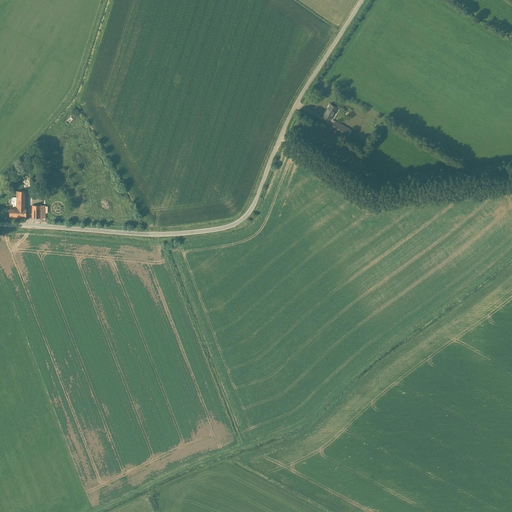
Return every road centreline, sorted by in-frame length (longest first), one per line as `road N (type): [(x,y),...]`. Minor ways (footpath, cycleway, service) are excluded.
road 1 (unclassified): [(281,134),(249,213),(224,228),(145,234),(0,224)]
road 2 (unclassified): [(281,134),(363,0)]
